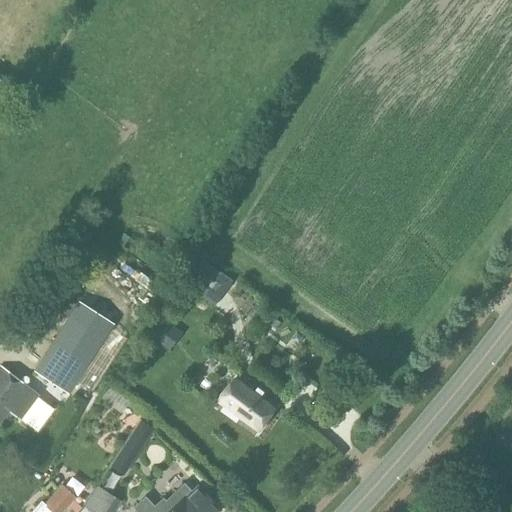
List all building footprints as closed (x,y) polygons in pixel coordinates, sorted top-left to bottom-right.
[(216,304),(232,281),(215,269),(198,292),(216,304)] [(139,273),(133,281),(156,298),(162,290),(161,289),(139,273)] [(67,392),(111,325),(79,304),(35,371),(67,392)] [(149,328),(145,334),(160,345),(174,326),(159,315),(149,328)] [(18,420),(37,396),(0,368),(0,421),(7,411),(18,420)] [(255,436),(278,404),(239,375),(215,407),(255,436)] [(127,443),(111,468),(122,475),(138,451),(145,441),(134,433),(127,443)] [(216,511),(218,510),(196,488),(192,493),(183,484),(164,502),(162,501),(155,508),(150,511),(216,511)] [(95,485),(81,508),(87,511),(113,511),(120,502),(95,485)] [(78,511),(81,509),(72,501),(75,498),(61,486),(45,505),(40,502),(30,511),(62,511),(66,507),(71,511),(78,511)] [(136,511),(150,511),(155,508),(144,497),(133,509),(136,511)]
